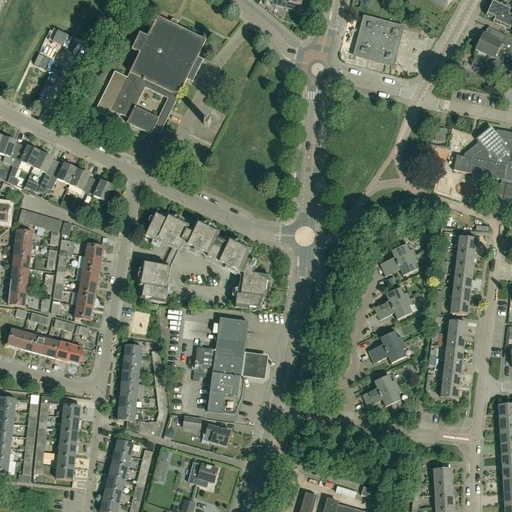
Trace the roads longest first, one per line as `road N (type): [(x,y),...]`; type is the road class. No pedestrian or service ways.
road 1 (residential): [(105,394),(136,175)]
road 2 (residential): [(136,175),(253,230),(306,237)]
road 3 (tertiary): [(274,413),(306,237)]
road 4 (tertiary): [(319,70),(306,237)]
road 5 (residential): [(0,111),(136,175)]
road 6 (residential): [(349,424),(343,385),(356,368),(351,347),(372,285)]
road 7 (residential): [(482,385),(495,269),(511,269)]
road 8 (residential): [(471,511),(482,385)]
